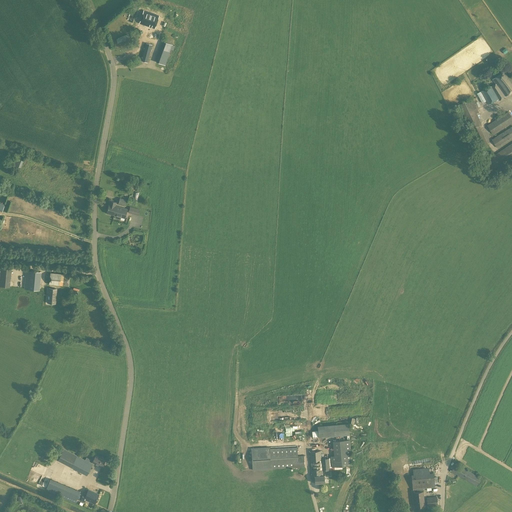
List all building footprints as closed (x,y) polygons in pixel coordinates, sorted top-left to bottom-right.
[(159,16),(144,11),(139,23),(154,28),(159,16)] [(173,45),(166,42),(163,41),(156,62),(165,65),(173,45)] [(141,61),(147,62),(152,45),(146,43),(141,61)] [(493,79),(496,84),(481,91),(488,104),(499,99),(500,101),(505,97),(511,91),(511,78),(506,70),(493,79)] [(488,144),(479,125),(482,124),(477,113),(479,112),(472,99),(459,105),(479,148),(488,144)] [(493,135),(511,122),(511,117),(508,112),(487,125),(493,135)] [(497,148),(511,138),(511,126),(492,139),(497,148)] [(511,143),(492,157),(490,154),(484,158),(493,172),(511,159),(511,143)] [(18,158),(17,159),(14,158),(12,164),(20,167),(23,160),(18,158)] [(110,201),(109,204),(106,213),(114,215),(116,206),(115,206),(116,202),(110,201)] [(123,208),(116,206),(114,215),(115,215),(115,217),(115,218),(119,219),(120,219),(121,217),(125,218),(127,209),(123,208)] [(128,213),(138,216),(140,210),(130,207),(128,213)] [(0,285),(12,286),(13,268),(0,267),(0,285)] [(41,289),(41,270),(26,270),(25,289),(41,289)] [(69,275),(50,273),(49,284),(68,286),(69,275)] [(55,304),(57,289),(49,288),(47,303),(55,304)] [(318,438),(349,435),(348,424),(317,426),(318,438)] [(350,440),(332,441),(334,456),(330,456),(331,467),(352,465),(350,440)] [(297,446),(270,447),(269,447),(251,448),(253,470),(271,469),(304,467),(304,456),(297,456),(297,446)] [(65,449),(60,460),(89,475),(94,464),(89,462),(91,459),(86,457),(85,459),(65,449)] [(324,475),(323,475),(322,470),(330,470),(329,458),(321,459),(321,451),(310,451),(311,477),(314,476),(315,483),(324,483),(324,475)] [(105,461),(95,456),(92,462),(102,467),(105,461)] [(476,486),(481,478),(455,464),(451,471),(476,486)] [(417,470),(417,474),(411,475),(412,490),(413,490),(415,507),(425,506),(423,491),(423,488),(434,487),(433,473),(428,473),(427,469),(417,470)] [(73,488),(68,500),(75,503),(77,498),(80,491),(73,488)] [(80,491),(77,498),(80,499),(80,500),(84,502),(85,499),(89,501),(89,499),(91,500),(90,502),(95,504),(95,502),(99,494),(88,489),(86,494),(80,491)] [(437,505),(437,496),(426,498),(427,506),(437,505)]
